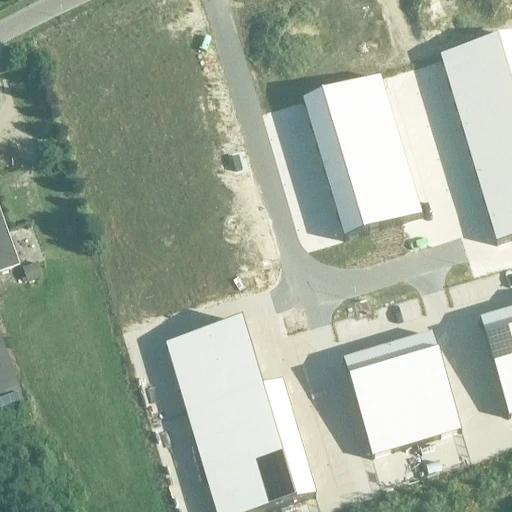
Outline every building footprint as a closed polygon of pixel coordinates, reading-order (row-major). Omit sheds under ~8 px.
[(458,138),(485,229),(511,220),(511,55),(510,50),(437,71),(458,138)] [(296,98),(331,241),(409,221),(373,79),(296,98)] [(0,414),(23,406),(0,340),(0,272),(16,267),(0,220),(0,414)] [(511,313),(480,324),(508,420),(511,418),(511,313)] [(343,365),(372,461),(460,434),(432,338),(343,365)] [(272,343),(175,368),(212,511),(229,511),(310,491),(272,343)]
